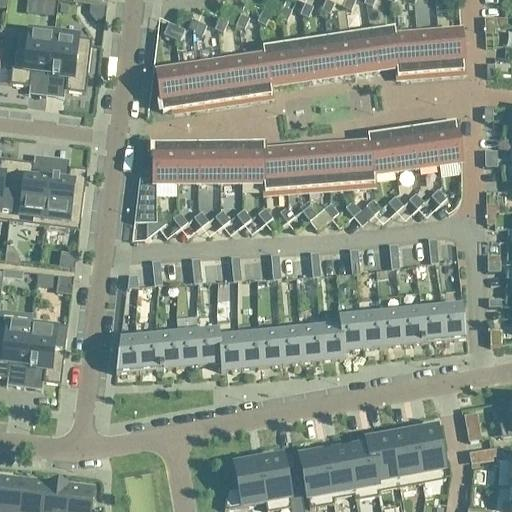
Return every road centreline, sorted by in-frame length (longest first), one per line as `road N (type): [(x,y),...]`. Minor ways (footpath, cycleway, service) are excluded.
road 1 (residential): [(511,368),(169,436)]
road 2 (residential): [(76,453),(116,138)]
road 3 (residential): [(116,138),(133,0)]
